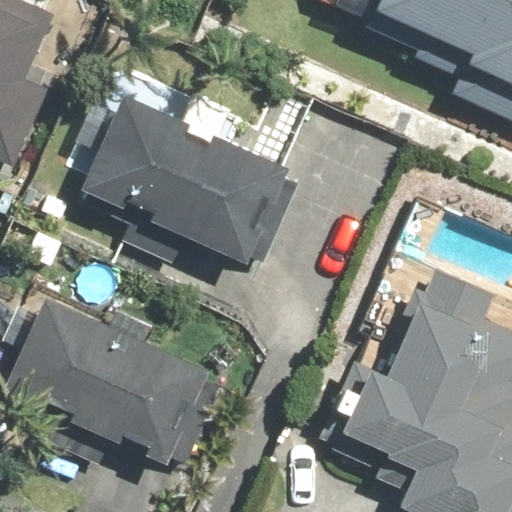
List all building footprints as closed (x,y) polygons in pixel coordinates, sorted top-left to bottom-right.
[(2,0),(0,0),(0,171),(14,177),(46,96),(13,83),(40,14),(2,0)] [(511,0),(359,0),(352,17),(511,83),(511,0)] [(106,111),(73,190),(252,263),(285,185),(106,111)] [(344,361),(312,441),(394,474),(380,511),(382,511),(511,511),(511,473),(511,471),(511,430),(504,427),(511,407),(511,345),(463,326),(477,291),(406,264),(364,369),(344,361)] [(28,307),(0,373),(0,399),(182,475),(219,385),(28,307)]
